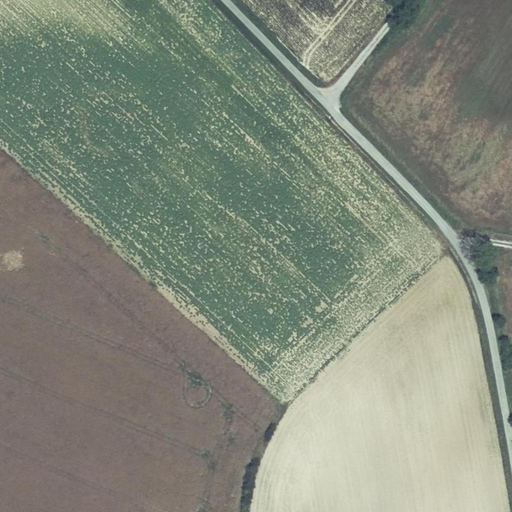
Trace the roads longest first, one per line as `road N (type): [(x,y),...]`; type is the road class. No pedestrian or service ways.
road 1 (unclassified): [(227,0),(442,219),(470,258),(511,465)]
road 2 (track): [(326,102),(405,0)]
